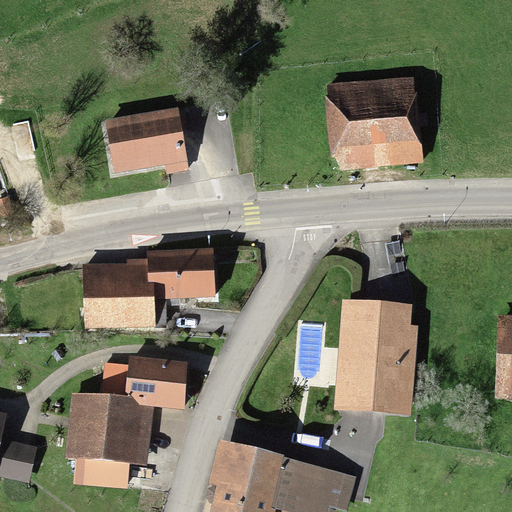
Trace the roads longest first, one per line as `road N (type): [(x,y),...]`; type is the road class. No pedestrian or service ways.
road 1 (residential): [(181,511),(210,412),(288,256),(298,212)]
road 2 (secondary): [(0,261),(159,227),(298,212)]
road 3 (secondary): [(298,212),(511,199)]
